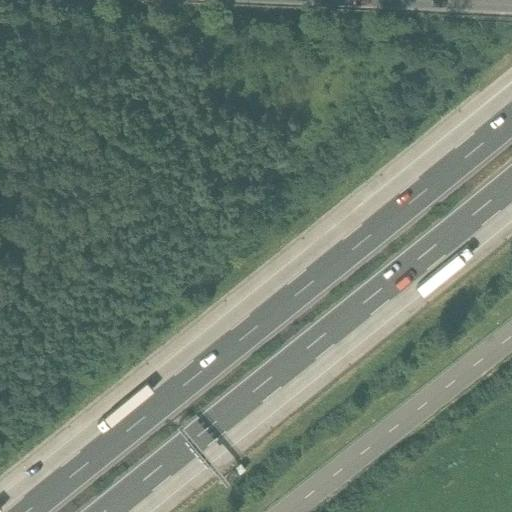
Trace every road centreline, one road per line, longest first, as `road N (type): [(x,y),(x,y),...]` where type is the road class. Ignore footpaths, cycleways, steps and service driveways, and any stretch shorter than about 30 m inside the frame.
road 1 (motorway): [(511,108),(11,511)]
road 2 (motorway): [(133,511),(511,207)]
road 3 (unclassified): [(511,333),(288,511)]
